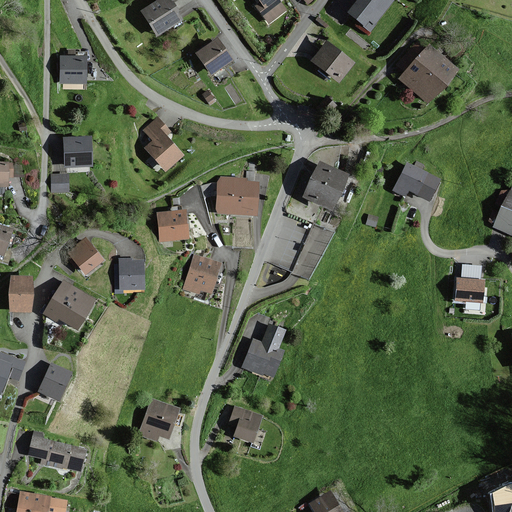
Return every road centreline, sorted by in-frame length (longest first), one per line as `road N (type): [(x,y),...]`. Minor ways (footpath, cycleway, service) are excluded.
road 1 (tertiary): [(302,141),(196,426),(194,459),(209,511)]
road 2 (residential): [(0,471),(32,354),(42,275),(77,235),(122,240)]
road 3 (residential): [(291,121),(238,126),(156,100),(119,65),(81,0)]
road 4 (residential): [(18,255),(36,235),(42,206),(46,0)]
road 5 (track): [(415,34),(351,104),(286,116)]
road 6 (residential): [(511,266),(499,253),(432,249),(423,224),(432,198)]
